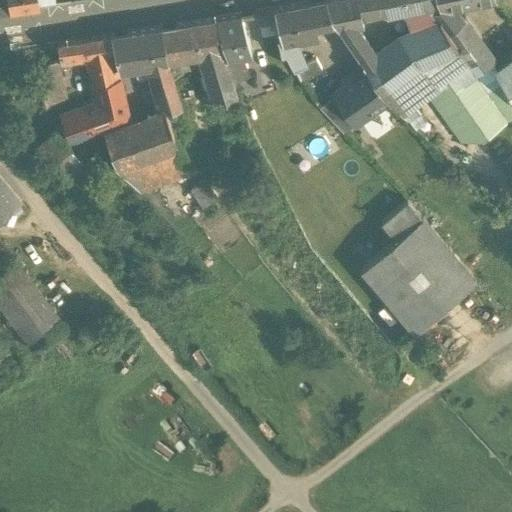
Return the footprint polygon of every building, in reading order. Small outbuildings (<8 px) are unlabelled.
[(0,0),(0,20),(44,14),(42,0),(0,0)] [(361,0),(355,0),(329,5),(333,22),(342,34),(359,30),(368,28),(366,20),(361,0)] [(425,0),(361,0),(366,20),(388,16),(392,21),(429,13),(428,10),(425,0)] [(440,0),(425,0),(428,10),(429,9),(436,18),(445,15),(445,14),(440,0)] [(440,0),(445,14),(456,12),(499,3),(497,0),(440,0)] [(329,5),(279,15),(285,44),(286,47),(300,45),(298,40),(317,34),(315,25),(333,22),(329,5)] [(496,66),(456,12),(445,14),(445,15),(436,18),(442,27),(480,78),(496,66)] [(279,15),(261,18),(267,47),(273,47),(281,46),(281,44),(285,44),(279,15)] [(245,21),(221,25),(231,61),(245,59),(256,57),(245,21)] [(221,25),(165,34),(171,65),(208,59),(209,59),(227,54),(221,25)] [(442,27),(407,43),(426,69),(441,90),(455,97),(481,79),(480,78),(442,27)] [(359,30),(342,34),(363,65),(367,71),(381,61),(359,30)] [(165,34),(115,41),(123,76),(152,71),(171,65),(165,34)] [(113,41),(71,48),(75,64),(91,61),(93,73),(101,86),(123,82),(113,41)] [(381,61),(367,71),(387,98),(426,69),(407,43),(381,61)] [(300,45),(286,48),(286,47),(285,44),(281,44),(281,46),(284,58),(285,60),(290,59),(297,73),(309,68),(300,45)] [(281,46),(273,47),(276,59),(284,58),(281,46)] [(71,48),(61,50),(66,66),(75,64),(71,48)] [(241,99),(227,54),(209,59),(217,83),(217,91),(221,103),(241,99)] [(245,59),(231,61),(238,85),(252,82),(245,59)] [(309,68),(297,73),(305,88),(328,78),(329,71),(325,62),(309,68)] [(184,111),(171,65),(152,71),(162,107),(167,117),(169,116),(169,114),(184,111)] [(352,73),(355,77),(333,92),(336,95),(355,123),(388,100),(387,98),(367,71),(363,65),(352,73)] [(511,125),(511,93),(499,76),(502,74),(496,66),(480,78),(481,79),(485,85),(483,86),(511,126),(511,125)] [(511,66),(502,74),(499,76),(511,93),(511,66)] [(63,67),(40,73),(48,105),(71,99),(63,67)] [(426,69),(387,98),(388,100),(397,112),(425,92),(441,90),(426,69)] [(485,85),(481,79),(455,97),(441,90),(425,92),(465,147),(485,145),(457,105),(483,86),(485,85)] [(101,86),(93,89),(98,106),(63,119),(74,147),(90,141),(107,135),(134,125),(124,82),(123,82),(101,86)] [(511,126),(483,86),(457,105),(485,145),(511,126)] [(336,95),(319,107),(321,110),(342,131),(355,123),(336,95)] [(184,111),(169,114),(169,116),(182,150),(256,135),(246,111),(243,99),(184,111)] [(167,117),(108,138),(113,152),(121,172),(182,150),(169,116),(167,117)] [(89,170),(59,135),(41,150),(72,185),(89,170)] [(107,135),(90,141),(103,156),(113,152),(108,138),(107,135)] [(256,135),(182,150),(192,162),(262,148),(257,136),(257,135),(256,135)] [(182,150),(121,172),(143,195),(202,174),(192,162),(182,150)] [(0,177),(0,218),(21,202),(0,177)] [(208,184),(194,194),(207,213),(221,202),(208,184)] [(411,204),(385,226),(400,243),(365,273),(418,334),(479,282),(411,204)] [(18,257),(0,269),(0,304),(30,347),(67,322),(18,257)]
